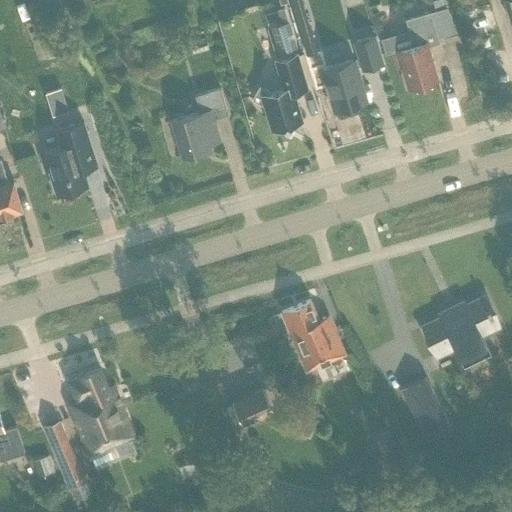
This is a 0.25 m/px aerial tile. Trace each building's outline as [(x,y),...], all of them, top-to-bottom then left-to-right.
[(289,0),(305,53),(316,50),(300,0),(289,0)] [(443,0),(434,0),(433,0),(436,9),(445,7),(443,0)] [(511,0),(503,0),(510,23),(511,22),(511,0)] [(282,23),(267,27),(270,36),(292,30),(285,7),(278,9),(282,23)] [(402,65),(408,87),(437,79),(427,45),(440,42),(430,11),(405,18),(413,45),(394,51),(399,66),(402,65)] [(61,52),(48,15),(25,23),(38,60),(61,52)] [(373,36),(355,41),(364,68),(381,62),(373,36)] [(209,47),(205,37),(188,42),(191,53),(209,47)] [(308,88),(297,53),(275,60),(283,88),(270,92),(259,87),(253,98),(263,104),(271,129),(277,127),(284,130),(286,125),(287,126),(289,123),(302,119),(294,92),(308,88)] [(323,68),(335,109),(365,100),(353,59),(323,68)] [(171,120),(181,155),(211,147),(210,142),(221,139),(215,118),(228,114),(220,87),(194,95),(199,111),(171,120)] [(61,88),(46,93),(48,101),(63,97),(61,88)] [(49,169),(57,194),(60,193),(63,195),(70,192),(72,189),(88,184),(83,168),(97,164),(83,121),(57,129),(62,146),(40,153),(45,170),(49,169)] [(0,216),(1,216),(2,219),(12,216),(11,213),(14,212),(14,211),(22,209),(13,180),(7,181),(1,158),(0,157),(0,216)] [(440,318),(424,326),(438,354),(454,346),(461,359),(488,346),(481,333),(498,325),(484,296),(468,305),(466,301),(465,302),(466,304),(441,315),(440,314),(439,314),(440,318)] [(307,369),(344,352),(328,315),(318,319),(310,299),(282,311),(307,369)] [(132,436),(134,435),(113,384),(108,387),(100,367),(78,376),(78,377),(69,381),(77,401),(68,405),(89,454),(127,438),(128,443),(133,441),(132,436)] [(194,367),(180,373),(187,390),(201,384),(194,367)] [(455,427),(431,377),(406,389),(431,439),(455,427)] [(242,421),(271,406),(263,388),(233,402),(242,421)] [(16,425),(4,429),(0,415),(0,458),(0,460),(25,451),(16,425)] [(58,422),(43,428),(52,448),(67,442),(58,422)] [(230,476),(211,483),(214,491),(233,483),(230,476)]
